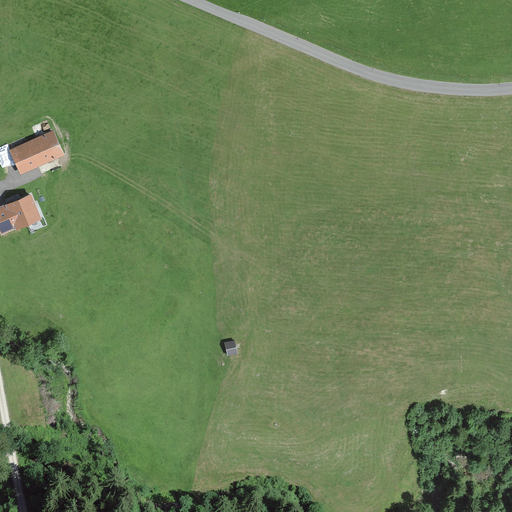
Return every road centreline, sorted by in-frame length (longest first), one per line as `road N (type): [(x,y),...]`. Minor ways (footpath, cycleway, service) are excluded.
road 1 (tertiary): [(190,0),(380,78),(511,88)]
road 2 (track): [(24,511),(0,383)]
